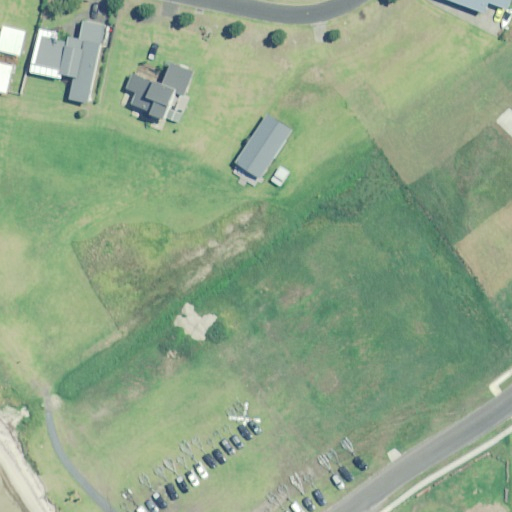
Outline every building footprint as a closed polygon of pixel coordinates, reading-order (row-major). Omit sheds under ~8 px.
[(511,0),(451,0),(487,13),(491,3),(509,9),(511,0)] [(106,26),(86,22),(82,39),(71,36),(69,43),(45,38),(39,65),(63,70),(62,74),(76,77),(71,99),(91,103),(106,26)] [(27,31),(5,26),(0,46),(0,51),(22,56),(27,31)] [(14,66),(0,63),(0,92),(9,94),(14,66)] [(167,124),(169,118),(170,116),(177,118),(195,72),(171,63),(166,76),(138,64),(128,89),(140,93),(135,105),(155,113),(153,118),(167,124)] [(270,119),(240,166),(262,180),(292,133),(270,119)]
